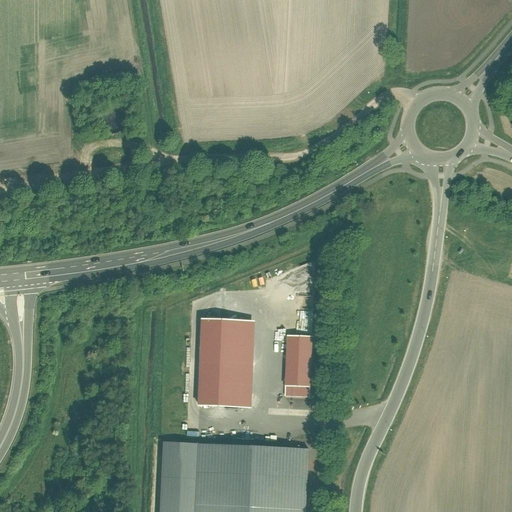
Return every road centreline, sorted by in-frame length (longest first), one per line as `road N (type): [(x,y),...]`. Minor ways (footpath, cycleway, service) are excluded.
road 1 (tertiary): [(414,145),(232,239),(17,277)]
road 2 (residential): [(442,159),(427,300),(361,472),(354,511)]
road 3 (motorway): [(0,445),(21,376),(19,322)]
road 4 (track): [(175,160),(132,143),(100,145),(83,155),(81,176)]
